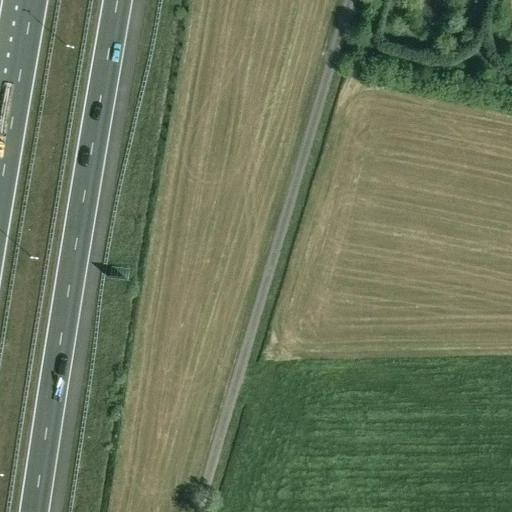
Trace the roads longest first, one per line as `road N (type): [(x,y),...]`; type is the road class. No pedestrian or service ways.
road 1 (unclassified): [(197,511),(348,0)]
road 2 (motorway): [(35,511),(119,0)]
road 3 (motorway): [(27,0),(0,171)]
